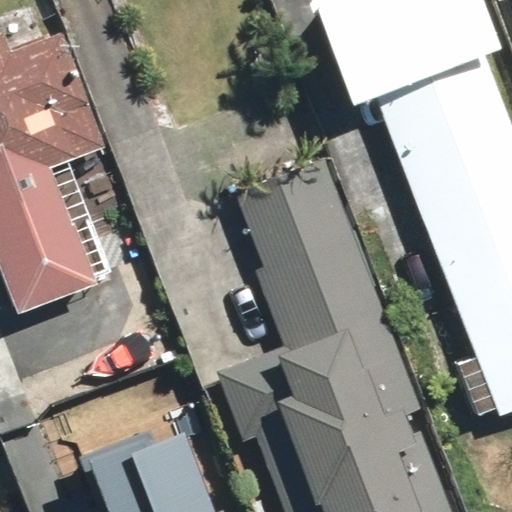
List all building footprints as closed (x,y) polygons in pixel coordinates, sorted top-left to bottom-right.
[(313,0),(316,7),(298,14),(335,112),(370,99),(466,360),(449,367),(467,416),(488,408),(492,420),(511,413),(511,154),(477,57),(483,55),(463,0),(313,0)] [(21,30),(0,37),(0,300),(7,319),(88,289),(46,173),(99,154),(83,109),(61,116),(49,83),(66,77),(51,37),(27,46),(21,30)] [(274,351),(206,374),(230,447),(247,441),(249,447),(272,440),(296,511),(305,509),(306,511),(438,511),(413,434),(401,438),(394,418),(409,413),(338,202),(336,194),(320,199),(323,209),(289,220),(275,178),(230,193),(255,271),(249,274),(274,351)] [(0,511),(32,500),(0,413),(0,511)] [(191,511),(165,440),(76,472),(90,511),(191,511)]
